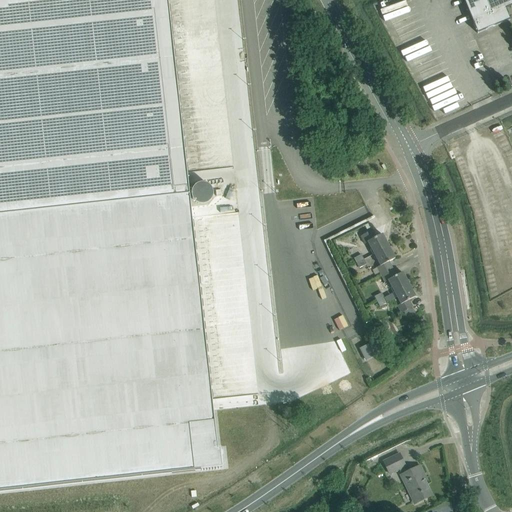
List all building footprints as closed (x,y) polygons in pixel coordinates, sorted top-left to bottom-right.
[(0,0),(0,216),(189,196),(168,0),(0,0)] [(511,0),(463,0),(477,34),(510,20),(505,9),(511,6),(511,0)] [(324,126),(320,119),(315,122),(319,129),(324,126)] [(212,200),(213,196),(213,193),(212,189),(210,186),(207,184),(203,183),(200,183),(196,184),(193,186),(191,190),(190,194),(190,198),(192,201),(195,204),(199,206),(203,206),(206,205),(210,203),(212,200)] [(189,196),(0,216),(0,492),(201,470),(201,471),(223,468),(220,450),(218,450),(189,196)] [(388,247),(382,235),(376,238),(372,231),(360,237),(364,244),(368,243),(374,254),(388,247)] [(389,262),(395,259),(388,247),(374,254),(380,266),(377,268),(381,275),(393,269),(389,262)] [(364,260),(361,255),(354,259),(356,264),(364,260)] [(366,265),(364,260),(356,264),(359,268),(366,265)] [(396,276),(393,269),(381,275),(385,283),(388,281),(394,293),(409,285),(402,273),(396,276)] [(415,297),(409,285),(394,293),(401,304),(397,306),(401,314),(413,308),(409,300),(415,297)] [(384,298),(381,293),(374,297),(377,302),(384,298)] [(387,303),(384,298),(377,302),(379,307),(387,303)] [(381,353),(378,348),(375,342),(360,349),(366,361),(381,353)] [(427,481),(420,466),(407,472),(405,467),(399,454),(383,462),(389,474),(399,469),(402,475),(400,476),(407,490),(414,505),(417,503),(432,496),(425,481),(427,481)] [(53,491),(0,494),(0,511),(20,511),(55,510),(53,491)]
